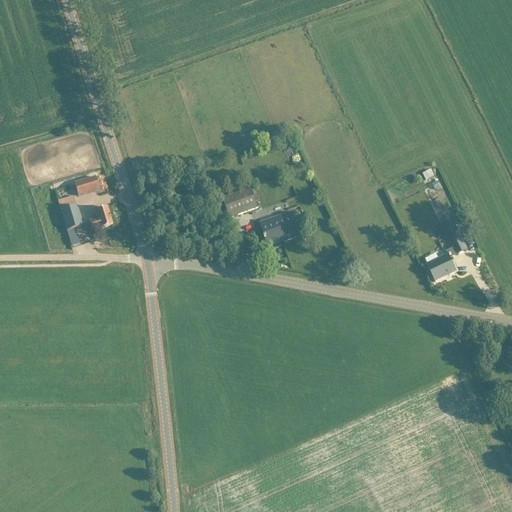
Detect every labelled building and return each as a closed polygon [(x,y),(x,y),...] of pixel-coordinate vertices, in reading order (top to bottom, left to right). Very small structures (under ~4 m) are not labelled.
[(292,139),(282,142),(284,149),(294,145),(292,139)] [(430,169),(422,174),(425,181),(434,176),(430,169)] [(78,197),(89,193),(99,191),(95,178),(86,181),(74,184),(78,197)] [(259,208),(253,192),(251,187),(221,197),(223,203),(229,219),(259,208)] [(82,227),(79,218),(73,198),(58,202),(64,222),(67,232),(82,227)] [(107,208),(97,211),(95,212),(97,219),(89,222),(92,232),(112,226),(107,208)] [(297,238),(295,232),(289,214),(275,219),(276,222),(261,227),(265,238),(264,238),(265,240),(266,239),(268,245),(282,240),(283,243),(297,238)] [(456,227),(444,232),(453,249),(456,256),(468,251),(456,227)] [(447,255),(428,264),(432,272),(436,281),(456,272),(452,263),(451,259),(456,256),(453,249),(446,252),(447,255)] [(476,252),(462,259),(473,280),(486,274),(476,252)]
